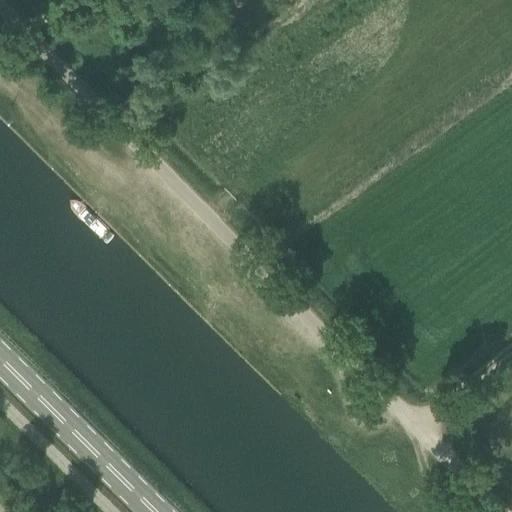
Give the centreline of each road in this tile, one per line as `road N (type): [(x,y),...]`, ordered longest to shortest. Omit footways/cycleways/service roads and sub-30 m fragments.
road 1 (unclassified): [(413,427),(0,9)]
road 2 (primary): [(152,511),(0,361)]
road 3 (track): [(413,427),(511,350)]
